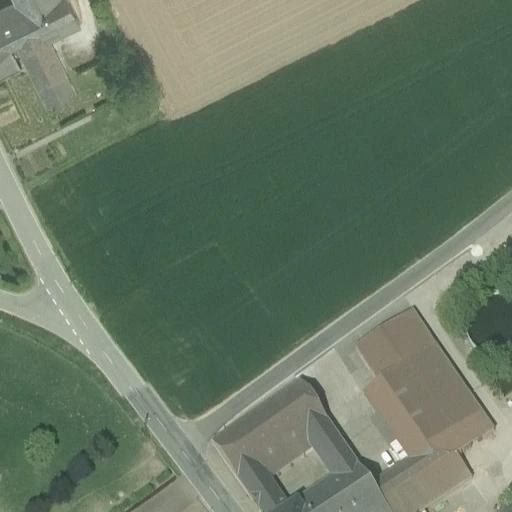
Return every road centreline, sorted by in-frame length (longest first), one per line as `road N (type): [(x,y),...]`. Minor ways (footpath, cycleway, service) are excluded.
road 1 (unclassified): [(511,203),(186,451)]
road 2 (unclassified): [(0,172),(49,273),(100,348)]
road 3 (tertiary): [(186,451),(100,348)]
